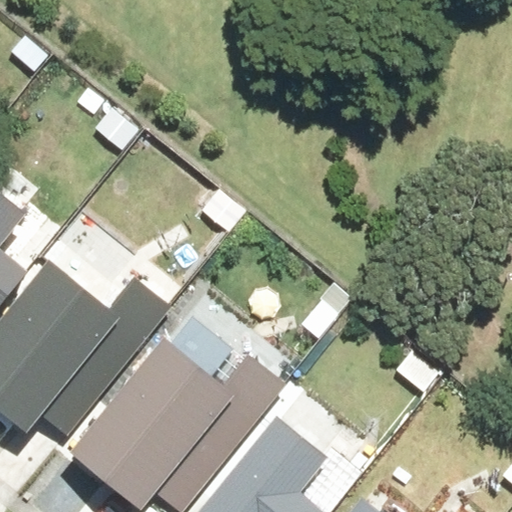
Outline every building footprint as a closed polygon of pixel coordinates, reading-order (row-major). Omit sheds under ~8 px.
[(0,316),(7,323),(46,273),(14,247),(39,214),(0,182),(0,316)] [(7,323),(0,331),(0,397),(54,440),(118,359),(130,368),(169,318),(72,241),(46,273),(7,323)] [(187,507),(288,381),(255,356),(239,375),(182,329),(77,459),(142,511),(150,511),(167,491),(187,507)] [(345,511),(321,492),(346,460),(288,412),(208,511),(345,511)] [(401,511),(376,491),(358,511),(401,511)]
